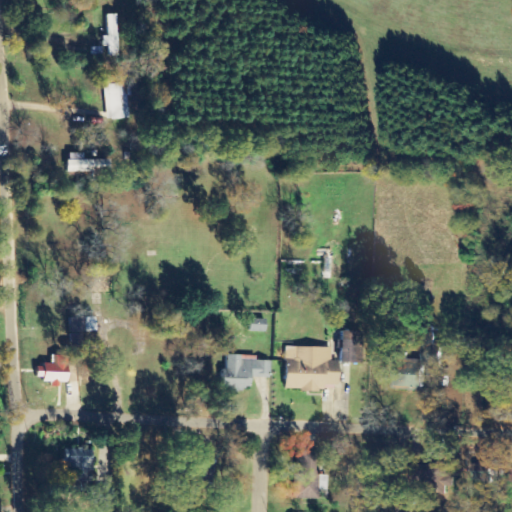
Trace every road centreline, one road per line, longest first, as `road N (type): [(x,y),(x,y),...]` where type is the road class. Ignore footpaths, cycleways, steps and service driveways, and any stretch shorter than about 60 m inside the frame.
road 1 (residential): [(22,511),(0,0)]
road 2 (residential): [(511,424),(24,420)]
